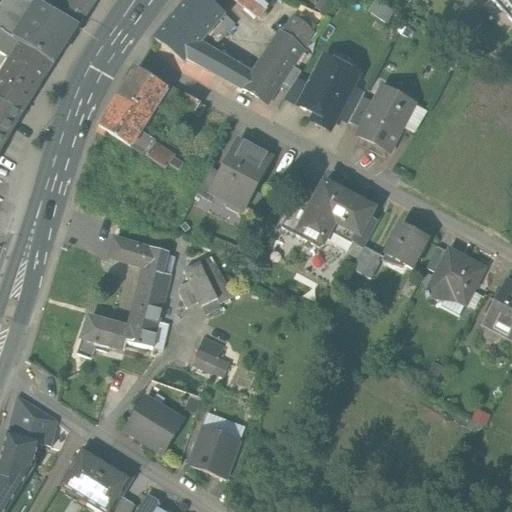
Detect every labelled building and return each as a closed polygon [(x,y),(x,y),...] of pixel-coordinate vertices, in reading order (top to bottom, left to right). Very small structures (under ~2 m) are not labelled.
[(63,0),(63,2),(57,0),(55,0),(39,4),(37,5),(54,18),(78,29),(98,0),(63,0)] [(251,76),(197,45),(204,37),(215,47),(234,25),(224,16),(216,9),(205,0),(189,0),(154,41),(185,65),(186,62),(255,98),(254,100),(256,102),(257,100),(268,105),(287,76),(263,59),(251,76)] [(205,0),(216,9),(223,0),(205,0)] [(265,8),(254,0),(235,0),(234,1),(259,22),(266,13),(263,11),(265,8)] [(511,0),(489,0),(501,13),(502,12),(507,17),(506,18),(511,24),(511,27),(511,0)] [(54,20),(22,12),(23,6),(12,4),(5,3),(0,10),(0,33),(22,48),(53,68),(77,31),(54,20)] [(315,35),(293,19),(280,36),(304,52),(315,35)] [(304,52),(280,36),(263,59),(287,76),(300,55),(301,56),(304,52)] [(0,105),(21,117),(53,68),(22,48),(0,80),(0,105)] [(309,89),(299,109),(315,117),(314,120),(316,126),(325,131),(331,129),(337,119),(352,89),(340,83),(343,78),(340,69),(324,61),(309,89)] [(165,90),(136,71),(119,97),(151,117),(160,101),(177,111),(179,108),(178,108),(184,97),(166,88),(165,90)] [(309,89),(296,82),(284,101),(299,109),(309,89)] [(352,89),(337,119),(349,125),(362,100),(364,96),(352,89)] [(362,132),(358,140),(375,149),(378,143),(390,149),(387,155),(389,156),(408,118),(398,113),(403,103),(382,92),(375,106),(362,132)] [(151,117),(119,97),(98,130),(147,160),(155,147),(156,147),(157,145),(141,135),(151,117)] [(206,108),(184,97),(178,108),(179,108),(194,118),(194,117),(199,120),(206,108)] [(375,106),(362,100),(349,125),(362,132),(375,106)] [(0,152),(21,117),(0,105),(0,152)] [(210,111),(203,124),(218,132),(225,119),(210,111)] [(204,143),(196,137),(192,143),(200,149),(204,143)] [(192,143),(191,143),(187,150),(194,155),(194,154),(198,157),(202,150),(200,149),(192,143)] [(221,176),(211,196),(213,197),(227,204),(231,203),(244,209),(245,210),(254,192),(271,160),(238,143),(221,176)] [(156,147),(155,147),(147,160),(166,172),(169,168),(173,162),(174,159),(156,147)] [(183,168),(173,162),(169,168),(179,174),(183,168)] [(332,175),(311,164),(277,228),(282,231),(304,191),(320,199),(326,188),(332,175)] [(212,171),(198,197),(210,203),(213,197),(211,196),(221,176),(212,171)] [(372,213),(326,188),(320,199),(298,240),(320,251),(330,233),(355,246),(367,221),(372,213)] [(304,191),(282,231),(287,234),(274,260),(285,265),(298,240),(320,199),(304,191)] [(254,192),(245,210),(244,209),(239,218),(251,225),(265,198),(254,192)] [(367,221),(355,246),(364,251),(364,250),(377,226),(367,221)] [(428,242),(402,228),(386,258),(412,272),(428,242)] [(199,240),(187,245),(192,258),(204,253),(199,240)] [(320,251),(298,240),(285,265),(332,291),(346,265),(320,251)] [(168,260),(120,242),(114,259),(142,269),(128,332),(92,321),(78,357),(91,361),(98,345),(123,352),(127,346),(153,352),(168,277),(160,277),(168,260)] [(380,259),(364,250),(364,251),(353,273),(369,281),(380,259)] [(437,250),(426,271),(437,276),(448,255),(437,250)] [(484,272),(448,254),(448,255),(437,276),(427,296),(425,296),(427,301),(429,300),(446,302),(449,295),(461,301),(459,304),(466,307),(484,272)] [(211,259),(201,264),(219,301),(218,302),(220,307),(233,300),(211,259)] [(201,264),(186,271),(190,283),(192,282),(203,309),(209,307),(211,311),(216,308),(214,304),(218,302),(219,301),(201,264)] [(511,286),(506,283),(484,328),(511,342),(511,286)] [(196,367),(208,373),(225,381),(235,362),(218,353),(215,358),(204,352),(196,367)] [(17,399),(0,460),(0,511),(5,511),(32,469),(39,445),(51,448),(57,423),(17,399)] [(182,423),(146,401),(140,411),(135,408),(127,421),(132,424),(126,433),(162,455),(182,423)] [(237,444),(204,432),(190,468),(224,480),(237,444)] [(107,466),(83,451),(61,487),(86,501),(107,466)] [(131,481),(107,466),(86,501),(102,511),(111,511),(121,498),(131,481)] [(121,498),(111,511),(128,511),(133,505),(121,498)] [(158,511),(157,504),(148,499),(140,511),(169,511),(167,511),(158,511)]
